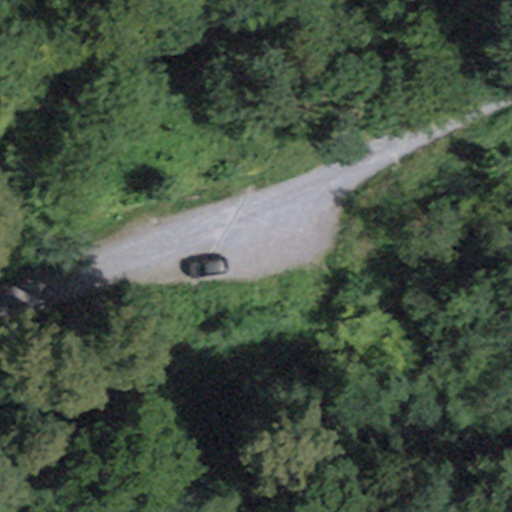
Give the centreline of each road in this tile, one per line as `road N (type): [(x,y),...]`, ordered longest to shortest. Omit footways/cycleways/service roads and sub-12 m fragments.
road 1 (track): [(511,96),(112,275)]
road 2 (track): [(0,99),(75,62),(319,0)]
